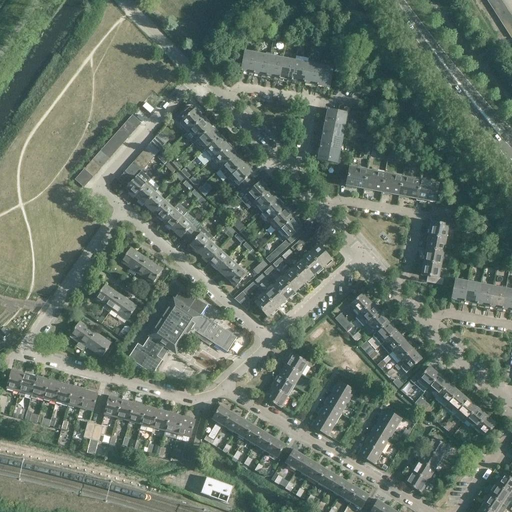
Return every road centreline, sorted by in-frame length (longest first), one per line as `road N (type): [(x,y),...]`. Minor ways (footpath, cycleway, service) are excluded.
road 1 (residential): [(225,386),(430,511)]
road 2 (residential): [(30,354),(208,406),(225,386)]
road 3 (residential): [(271,336),(123,210)]
road 4 (residential): [(123,210),(100,189),(192,76)]
road 5 (residential): [(30,354),(123,210)]
road 6 (secondary): [(478,107),(396,0)]
road 7 (residential): [(271,336),(363,255)]
